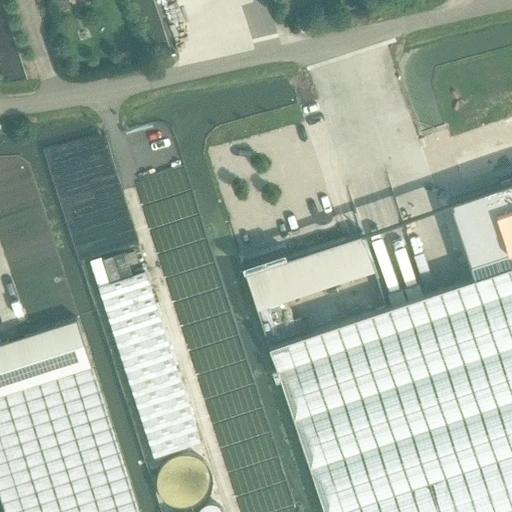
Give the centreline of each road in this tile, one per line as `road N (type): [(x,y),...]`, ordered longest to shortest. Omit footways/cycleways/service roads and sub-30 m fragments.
road 1 (unclassified): [(0,107),(100,96),(511,3)]
road 2 (track): [(230,511),(100,96)]
